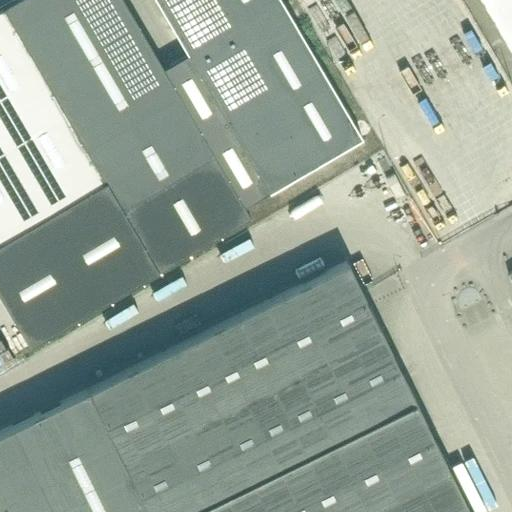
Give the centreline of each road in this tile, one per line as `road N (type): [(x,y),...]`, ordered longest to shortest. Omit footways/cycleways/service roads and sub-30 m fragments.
road 1 (unknown): [(339,0),(483,242),(511,319)]
road 2 (unclassified): [(511,465),(421,278),(511,225)]
road 3 (unknown): [(0,48),(62,170)]
